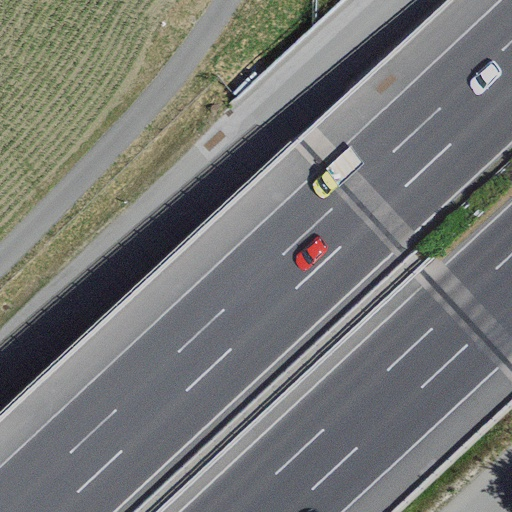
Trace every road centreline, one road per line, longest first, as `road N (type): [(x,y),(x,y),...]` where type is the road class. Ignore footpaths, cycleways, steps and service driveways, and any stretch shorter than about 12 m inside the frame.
road 1 (motorway): [(511,64),(31,511)]
road 2 (motorway): [(262,511),(511,279)]
